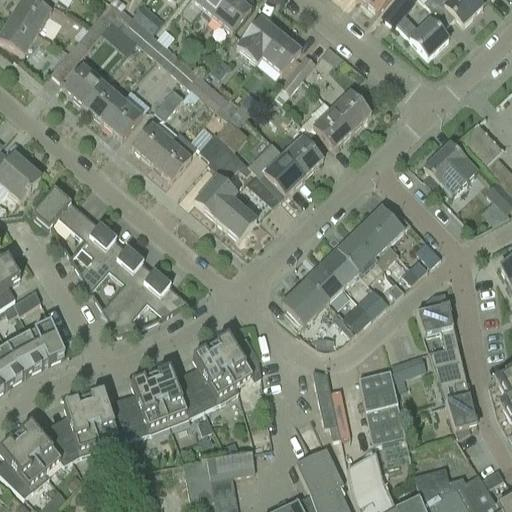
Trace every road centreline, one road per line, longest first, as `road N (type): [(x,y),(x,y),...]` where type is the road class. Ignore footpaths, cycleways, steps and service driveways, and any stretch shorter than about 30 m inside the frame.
road 1 (residential): [(0,96),(233,316)]
road 2 (residential): [(233,316),(299,368),(339,366),(459,256)]
road 3 (residential): [(459,256),(471,389),(511,480)]
road 4 (residential): [(233,316),(365,173)]
road 5 (residential): [(426,107),(305,0)]
road 6 (residential): [(7,232),(88,370)]
road 7 (residential): [(88,370),(154,353),(233,316)]
road 8 (residential): [(365,173),(459,256)]
